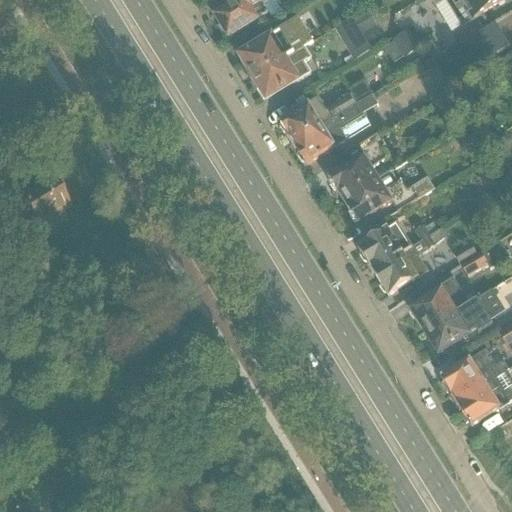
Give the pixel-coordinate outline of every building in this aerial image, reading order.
[(273,0),(235,0),(237,2),(213,17),(227,39),(268,14),(271,19),(281,13),(273,0)] [(430,0),(436,9),(446,3),(453,15),(465,8),(473,21),(474,20),(506,0),(430,0)] [(255,48),(238,59),(246,71),(252,81),(304,49),(312,44),(311,42),(298,21),(297,19),(268,38),(269,39),(255,48)] [(435,62),(449,86),(511,47),(498,23),(440,58),(435,62)] [(372,32),(363,38),(373,53),(382,47),(372,32)] [(393,45),(384,51),(393,66),(403,60),(404,62),(416,55),(403,33),(391,41),(393,45)] [(432,44),(424,48),(433,63),(435,62),(440,58),(432,44)] [(304,49),(252,81),(258,90),(256,92),(263,102),(265,101),(266,103),(283,93),(311,76),(304,65),(311,60),(304,49)] [(426,63),(418,68),(422,76),(431,71),(426,63)] [(295,113),(279,123),(280,125),(279,128),(283,135),(286,135),(288,137),(289,136),(294,144),(341,116),(341,115),(354,106),(370,97),(371,96),(363,83),(361,84),(349,92),(351,95),(348,97),(335,105),(324,112),(317,100),(296,112),(295,113)] [(341,116),(294,144),(298,152),(297,153),(298,155),(297,158),(301,163),(303,164),(306,168),(368,129),(354,106),(341,115),(341,116)] [(461,137),(460,142),(463,147),(469,148),(474,145),(475,139),(471,135),(466,133),(461,137)] [(363,159),(329,181),(330,183),(330,185),(334,192),(336,193),(343,203),(379,180),(372,170),(395,155),(388,145),(385,147),(378,137),(375,140),(358,150),(363,159)] [(379,180),(343,203),(357,225),(391,204),(398,214),(414,203),(434,191),(427,180),(415,188),(407,193),(400,183),(396,186),(389,174),(379,180)] [(27,213),(38,229),(70,208),(51,178),(14,202),(23,215),(27,213)] [(475,184),(468,189),(471,194),(478,189),(475,184)] [(375,239),(358,249),(360,252),(360,256),(364,262),(367,263),(373,273),(413,249),(398,225),(375,239)] [(424,229),(415,235),(422,245),(430,239),(424,229)] [(430,239),(422,245),(428,254),(437,249),(430,239)] [(480,256),(460,268),(468,280),(487,269),(489,273),(509,261),(499,245),(480,256)] [(470,247),(454,257),(459,266),(476,256),(470,247)] [(413,249),(373,273),(380,284),(379,287),(383,293),(386,294),(388,297),(405,287),(427,273),(413,249)] [(410,312),(423,334),(469,306),(462,295),(450,303),(443,292),(410,312)] [(469,306),(423,334),(430,344),(429,347),(432,353),(435,353),(437,356),(448,349),(476,332),(478,335),(492,326),(490,323),(476,301),(469,306)] [(511,327),(500,335),(507,347),(511,343),(511,327)] [(458,370),(441,381),(456,404),(494,381),(506,373),(508,372),(503,364),(496,369),(486,352),(479,357),(458,370)] [(494,381),(456,404),(471,428),(488,417),(499,411),(499,412),(511,403),(511,392),(511,390),(511,381),(506,373),(494,381)]
